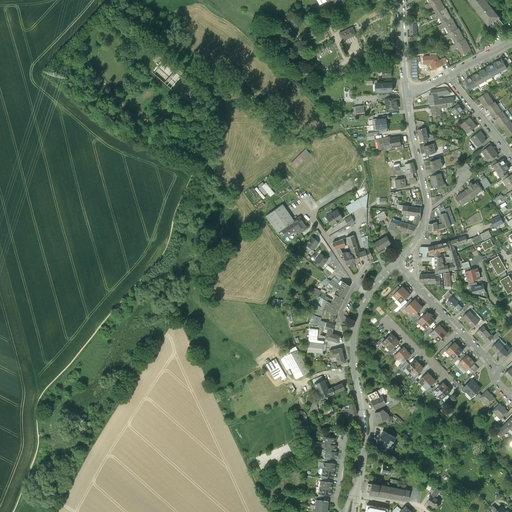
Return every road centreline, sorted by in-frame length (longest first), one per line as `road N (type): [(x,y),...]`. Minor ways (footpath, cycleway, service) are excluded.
road 1 (track): [(13,511),(36,458),(35,407),(165,249),(196,163),(184,135),(130,113),(83,54),(80,40),(105,13)]
road 2 (residential): [(426,211),(406,90)]
